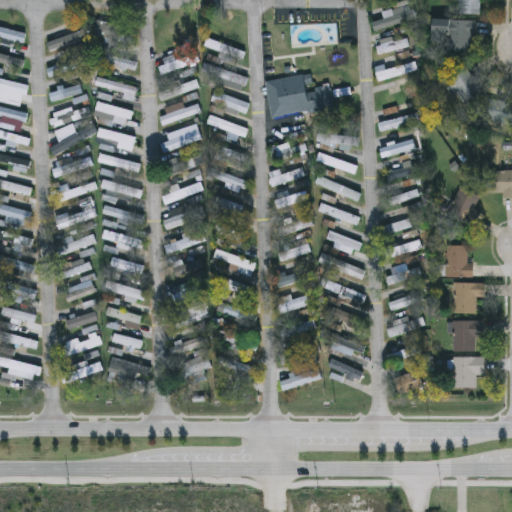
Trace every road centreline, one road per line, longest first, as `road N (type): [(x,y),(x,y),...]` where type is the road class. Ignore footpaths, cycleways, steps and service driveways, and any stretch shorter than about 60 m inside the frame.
road 1 (secondary): [(511,430),(0,428)]
road 2 (residential): [(258,3),(273,471)]
road 3 (residential): [(366,3),(383,430)]
road 4 (residential): [(147,3),(163,429)]
road 5 (residential): [(34,3),(52,428)]
road 6 (residential): [(366,3),(0,2)]
road 7 (secondary): [(273,471),(478,471)]
road 8 (secondary): [(129,471),(273,471)]
road 9 (secondary): [(0,471),(129,471)]
